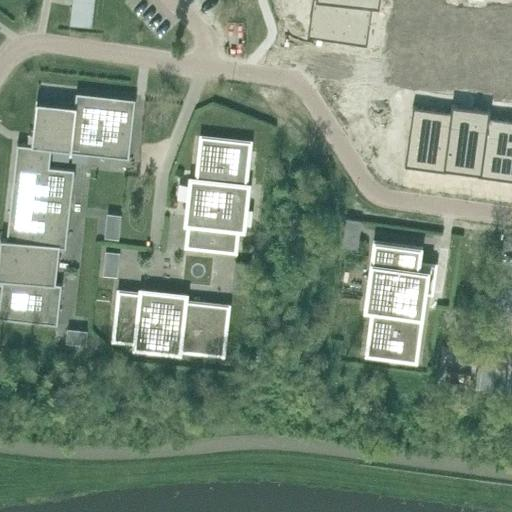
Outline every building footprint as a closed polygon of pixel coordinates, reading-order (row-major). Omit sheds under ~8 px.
[(73,0),(73,7),(71,23),(91,26),(93,0),(73,0)] [(312,0),(312,2),(307,36),(367,44),(371,6),(379,7),(379,0),(312,0)] [(0,279),(2,279),(0,295),(0,317),(57,324),(61,284),(55,283),(59,247),(65,248),(74,169),(49,166),(51,149),(129,158),(135,99),(76,92),(74,106),(38,102),(36,102),(33,134),(32,142),(31,145),(27,145),(17,144),(6,239),(0,238),(0,241),(0,279)] [(413,106),(405,165),(446,171),(446,168),(479,172),(478,175),(511,179),(511,119),(489,116),(490,112),(490,109),(452,104),(451,111),(413,106)] [(246,184),(250,141),(201,136),(197,179),(191,178),(186,223),(189,224),(187,245),(198,246),(223,249),(236,251),(238,229),(244,230),(249,184),(246,184)] [(347,219),(343,247),(357,249),(361,221),(347,219)] [(367,350),(416,357),(425,290),(415,289),(420,246),(375,240),(366,307),(373,308),(367,350)] [(236,262),(232,290),(246,292),(250,264),(236,262)] [(186,294),(141,289),(140,293),(119,290),(118,295),(114,339),(135,341),(134,347),(180,352),(180,349),(223,354),(228,305),(186,300),(186,294)]
